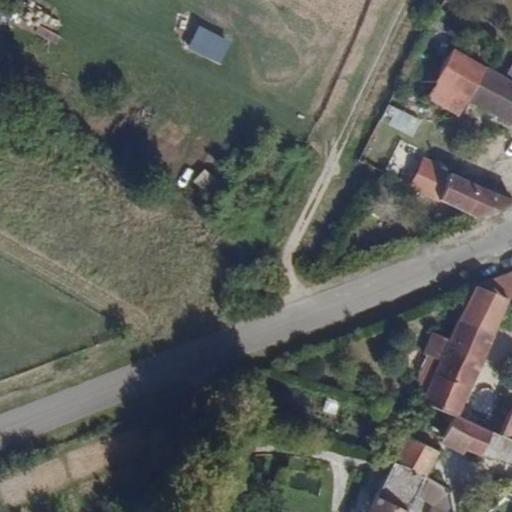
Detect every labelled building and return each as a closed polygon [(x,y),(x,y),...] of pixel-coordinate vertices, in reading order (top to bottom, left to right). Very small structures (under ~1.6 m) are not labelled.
[(464,98),(481,68),(447,48),(430,79),(464,98)] [(511,87),(481,68),(464,98),(486,112),(507,125),(511,126),(511,87)] [(507,203),(438,171),(428,165),(430,163),(419,156),(404,186),(469,220),(506,206),(507,203)] [(500,307),(511,280),(504,275),(468,290),(500,307)] [(472,369),(500,307),(468,290),(454,321),(446,336),(431,330),(421,349),(425,353),(413,381),(422,386),(416,399),(487,429),(494,431),(504,407),(497,404),(493,413),(472,403),(484,375),(472,369)] [(511,438),(511,389),(504,407),(494,431),(511,438)] [(478,452),(487,429),(416,399),(387,459),(420,475),(434,445),(439,436),(459,445),(478,452)] [(511,438),(494,431),(487,429),(478,452),(511,465),(511,438)] [(459,445),(439,436),(434,445),(459,445)] [(403,511),(420,475),(387,459),(362,511),(403,511)] [(425,477),(420,498),(430,501),(427,511),(451,511),(458,485),(425,477)] [(511,498),(511,490),(505,487),(498,493),(511,498)] [(500,511),(492,499),(476,511),(500,511)]
